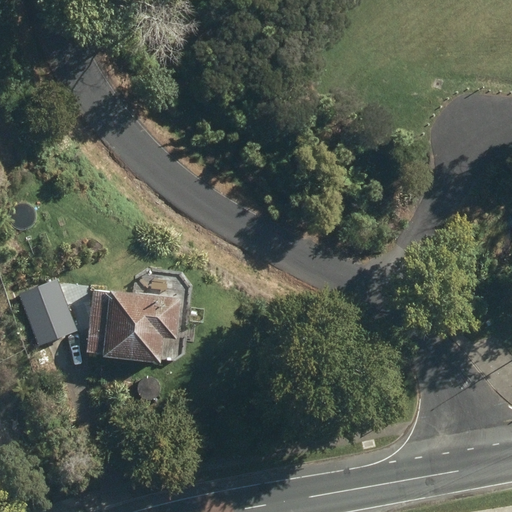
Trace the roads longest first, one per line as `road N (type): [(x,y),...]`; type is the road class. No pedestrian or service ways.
road 1 (residential): [(64,0),(77,63),(140,154),(190,199),(381,305),(420,339),(489,465)]
road 2 (secondary): [(231,511),(489,465)]
